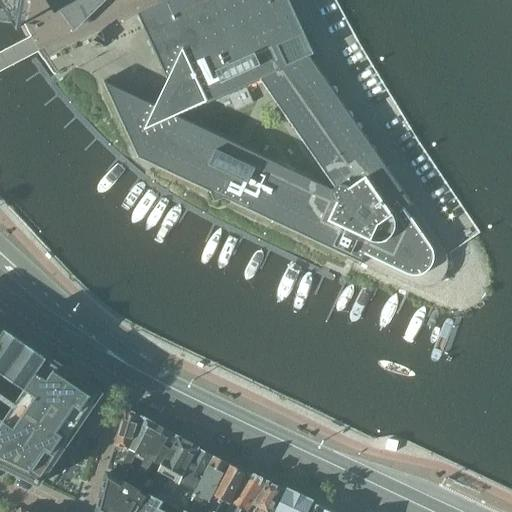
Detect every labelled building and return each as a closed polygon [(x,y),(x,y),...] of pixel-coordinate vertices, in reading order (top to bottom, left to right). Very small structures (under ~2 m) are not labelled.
[(0,0),(3,6),(7,12),(20,33),(26,0),(0,0)] [(107,0),(64,0),(82,22),(107,0)] [(289,0),(170,0),(138,15),(169,82),(163,91),(160,92),(159,97),(161,99),(157,107),(104,82),(139,159),(212,193),(215,203),(225,200),(407,288),(415,289),(432,288),(440,283),(446,274),(449,264),(447,254),(430,229),(311,58),(315,56),(289,0)] [(0,430),(48,361),(0,327),(0,430)] [(40,485),(101,396),(97,394),(52,363),(48,360),(48,361),(0,430),(0,464),(36,483),(40,485)] [(145,420),(127,410),(108,470),(115,472),(118,463),(125,465),(145,420)] [(163,430),(145,420),(125,465),(118,463),(115,472),(114,474),(133,483),(163,430)] [(150,491),(178,438),(163,430),(133,483),(150,491)] [(199,449),(178,438),(150,491),(148,495),(149,495),(169,506),(199,449)] [(181,511),(185,511),(186,511),(215,457),(199,449),(169,506),(181,511)] [(204,511),(231,466),(215,457),(186,511),(187,511),(204,511)] [(226,511),(248,475),(231,466),(204,511),(226,511)] [(138,511),(147,498),(141,494),(142,493),(126,483),(125,484),(110,475),(107,474),(97,511),(138,511)] [(268,483),(249,474),(248,475),(231,504),(245,511),(247,511),(253,506),(263,494),(268,483)] [(259,511),(271,511),(272,511),(283,491),(283,490),(268,483),(263,494),(253,506),(261,510),(259,511)] [(272,511),(271,511),(313,511),(316,507),(309,503),(289,493),(289,494),(283,491),(272,511)] [(147,498),(138,511),(187,511),(186,511),(185,511),(181,511),(169,506),(149,495),(147,498)]
